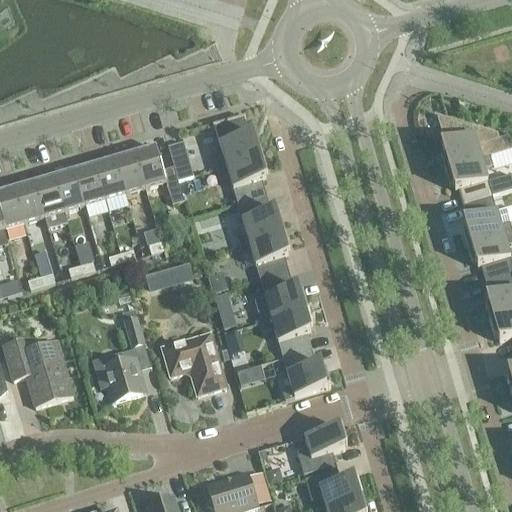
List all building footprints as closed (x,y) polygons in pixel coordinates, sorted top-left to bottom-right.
[(214,164),(217,174),(263,161),(258,145),(251,147),(243,120),(214,129),(224,161),(214,164)] [(440,158),(445,173),(490,160),(511,153),(511,151),(509,140),(499,143),(477,149),(475,142),(478,133),(436,120),(447,156),(440,158)] [(478,131),(478,133),(475,142),(477,149),(499,143),(498,137),(478,131)] [(168,151),(174,171),(178,185),(193,181),(183,146),(168,151)] [(156,152),(135,158),(145,193),(166,187),(172,209),(184,206),(178,185),(174,171),(163,175),(156,152)] [(134,160),(115,165),(125,199),(145,193),(135,158),(134,158),(134,160)] [(456,187),(463,210),(492,201),(484,173),(493,170),(490,160),(445,173),(449,189),(456,187)] [(229,181),(238,210),(267,201),(260,178),(267,176),(263,161),(217,174),(220,184),(229,181)] [(115,165),(95,171),(105,205),(125,199),(115,165)] [(95,171),(75,177),(85,211),(105,205),(95,171)] [(75,177),(55,183),(65,217),(85,211),(75,177)] [(55,183),(35,189),(45,223),(47,230),(67,224),(65,217),(55,183)] [(35,189),(15,195),(24,229),(45,223),(35,189)] [(9,195),(0,197),(0,220),(4,235),(24,229),(15,195),(10,196),(9,195)] [(237,241),(240,251),(285,237),(281,222),(274,224),(267,201),(238,210),(246,238),(237,241)] [(463,235),(467,250),(511,237),(511,235),(510,227),(511,226),(511,210),(511,211),(496,215),(492,201),(463,210),(470,233),(463,235)] [(252,258),(260,286),(289,278),(283,255),(290,253),(285,237),(240,251),(243,261),(252,258)] [(479,264),(485,287),(511,278),(511,269),(506,250),(511,247),(511,237),(467,250),(472,266),(479,264)] [(149,251),(151,259),(164,256),(161,247),(149,251)] [(133,255),(121,259),(123,267),(135,264),(133,255)] [(123,267),(121,259),(109,263),(111,271),(123,267)] [(93,267),(81,271),(83,279),(95,276),(93,267)] [(190,270),(176,274),(181,290),(195,285),(190,270)] [(83,279),(81,271),(69,274),(71,283),(83,279)] [(256,306),(262,327),(308,314),(303,299),(296,301),(289,278),(260,286),(265,303),(256,306)] [(511,278),(485,287),(497,325),(511,320),(511,278)] [(52,279),(40,283),(43,291),(55,288),(52,279)] [(43,291),(40,283),(28,286),(31,295),(43,291)] [(274,335),(283,363),(312,355),(305,332),(312,330),(308,314),(262,327),(265,337),(274,335)] [(511,320),(497,325),(490,327),(494,343),(498,342),(499,347),(511,342),(511,320)] [(127,334),(133,353),(144,350),(139,330),(127,334)] [(191,382),(197,401),(226,393),(211,339),(162,353),(170,383),(187,378),(188,375),(192,377),(193,381),(191,382)] [(27,382),(35,413),(73,402),(57,346),(25,355),(22,344),(3,350),(13,386),(27,382)] [(144,350),(133,353),(94,364),(103,393),(106,392),(111,408),(142,399),(137,383),(141,381),(139,376),(151,373),(144,350)] [(312,355),(283,363),(291,392),(282,394),(285,406),(330,392),(325,375),(319,377),(312,355)] [(305,443),(308,454),(297,457),(303,479),(330,471),(327,460),(345,454),(343,449),(347,448),(342,431),(305,443)] [(322,503),(325,511),(328,511),(363,502),(358,486),(355,487),(353,482),(335,487),(332,476),(305,484),(311,506),(322,503)] [(212,511),(258,511),(248,478),(206,491),(210,505),(208,509),(212,511)] [(146,511),(176,511),(173,502),(146,510),(146,511)] [(365,511),(363,502),(328,511),(365,511)]
